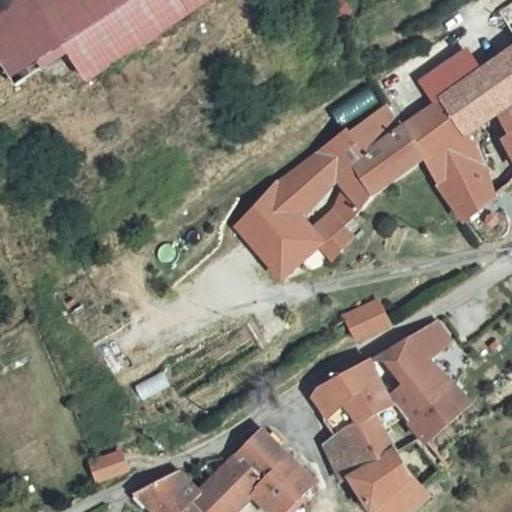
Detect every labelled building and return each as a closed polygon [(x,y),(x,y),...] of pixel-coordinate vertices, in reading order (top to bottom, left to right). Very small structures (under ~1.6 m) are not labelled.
[(65,0),(48,12),(99,82),(223,0),(65,0)] [(511,60),(480,83),(470,69),(437,91),(447,106),(421,124),(442,157),(472,206),(481,221),(504,203),(492,168),(490,162),(484,151),(479,140),(510,119),(511,121),(511,60)] [(334,154),(351,177),(365,194),(355,207),(365,219),(378,206),(408,178),(442,157),(421,124),(415,129),(397,107),(378,120),(380,128),(360,143),(354,138),(334,154)] [(308,215),(351,177),(334,154),(302,178),(287,190),(246,231),(266,254),(308,215)] [(334,243),(308,215),(266,254),(291,282),(331,246),(334,243)] [(334,243),(331,246),(339,254),(359,235),(350,228),(334,243)] [(371,341),(401,325),(394,302),(364,316),(371,341)] [(393,353),(418,381),(425,390),(410,404),(424,419),(446,442),(480,410),(436,364),(455,344),(440,326),(393,353)] [(359,479),(373,496),(382,511),(426,511),(437,502),(421,484),(426,477),(419,469),(409,456),(397,439),(393,433),(388,422),(410,404),(402,395),(374,365),(322,398),(352,434),(333,452),(348,482),(359,479)] [(425,390),(418,381),(402,395),(410,404),(425,390)] [(272,483),(297,463),(267,433),(241,457),(246,462),(272,483)] [(135,476),(128,457),(107,464),(112,484),(135,476)] [(272,483),(246,462),(240,469),(259,500),(265,506),(271,511),(300,511),(325,489),(297,463),(272,483)] [(112,484),(107,464),(99,467),(106,486),(112,484)] [(259,500),(240,469),(219,490),(237,511),(259,511),(265,506),(259,500)] [(201,511),(199,509),(209,499),(185,475),(143,497),(158,511),(201,511)] [(199,509),(201,511),(237,511),(219,490),(209,499),(199,509)]
